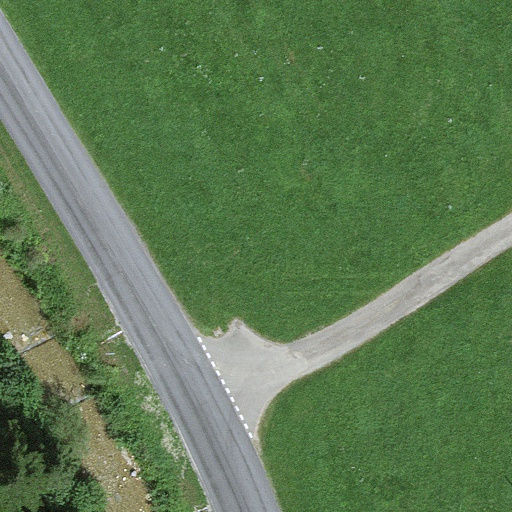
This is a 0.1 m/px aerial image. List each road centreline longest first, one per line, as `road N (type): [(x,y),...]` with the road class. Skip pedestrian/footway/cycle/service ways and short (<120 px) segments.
road 1 (tertiary): [(0,62),(204,406),(246,511)]
road 2 (track): [(511,233),(326,353),(204,406)]
